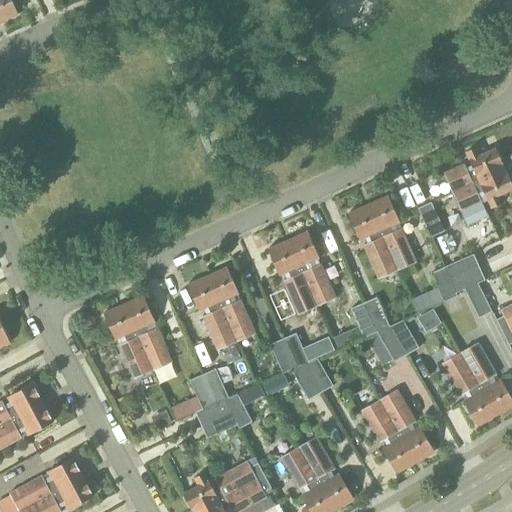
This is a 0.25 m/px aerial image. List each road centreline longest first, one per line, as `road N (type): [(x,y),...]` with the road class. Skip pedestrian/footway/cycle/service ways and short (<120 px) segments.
road 1 (residential): [(41,313),(511,102)]
road 2 (residential): [(147,511),(41,313)]
road 3 (residential): [(0,53),(120,0)]
